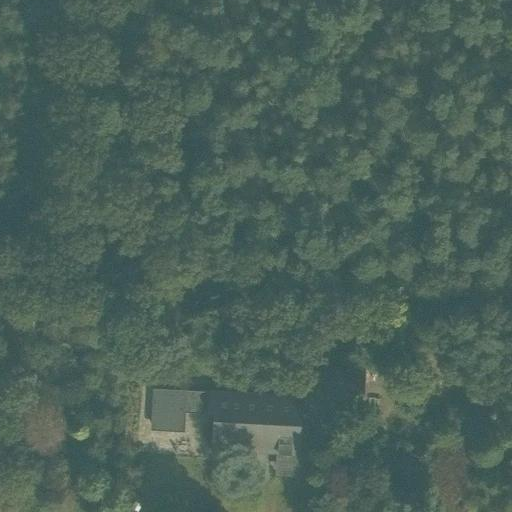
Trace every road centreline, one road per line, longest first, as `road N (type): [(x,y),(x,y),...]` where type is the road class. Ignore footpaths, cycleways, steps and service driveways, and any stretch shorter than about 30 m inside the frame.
road 1 (track): [(511,299),(150,280)]
road 2 (track): [(172,0),(150,280)]
road 3 (track): [(150,280),(0,272)]
